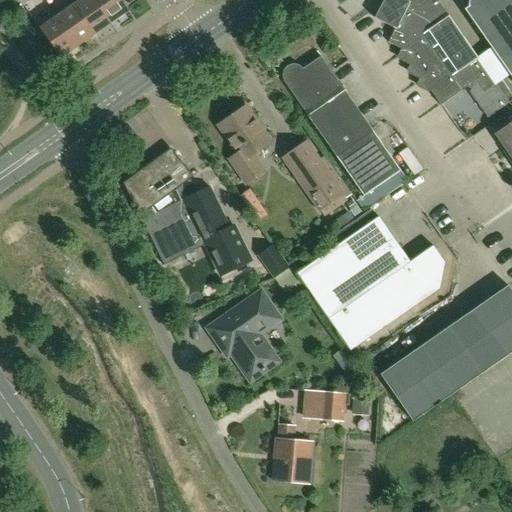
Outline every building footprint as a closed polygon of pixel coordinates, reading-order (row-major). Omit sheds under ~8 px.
[(110,23),(94,0),(80,0),(73,5),(94,35),(110,23)] [(125,7),(119,0),(94,0),(110,23),(128,11),(125,7)] [(466,87),(471,90),(469,93),(487,118),(508,103),(477,59),(478,58),(477,57),(477,58),(449,17),(448,16),(436,0),(383,0),(374,18),(395,29),(388,43),(401,50),(397,57),(410,63),(407,70),(420,77),(416,84),(430,91),(440,106),(466,87)] [(511,0),(467,0),(466,8),(464,10),(511,79),(511,0)] [(94,35),(73,5),(56,17),(77,47),(94,35)] [(77,47),(56,17),(39,29),(60,59),(77,47)] [(320,57),(303,69),(301,67),(299,66),(297,65),(294,64),(292,64),(290,65),(287,66),(285,67),(284,69),(282,71),(282,74),(281,76),(281,78),(282,80),(283,83),(335,158),(363,196),(400,170),(373,132),(320,57)] [(511,95),(511,87),(505,77),(495,84),(497,87),(506,100),(511,95)] [(251,156),(270,143),(245,108),(219,126),(238,154),(230,160),(246,184),(263,172),(251,156)] [(511,124),(496,135),(506,149),(503,152),(511,164),(511,124)] [(346,188),(324,157),(318,161),(305,141),(282,158),(319,211),(323,216),(346,200),(342,195),(340,192),(346,188)] [(181,157),(177,151),(162,162),(158,158),(123,185),(140,218),(192,178),(178,160),(181,157)] [(209,187),(141,221),(164,266),(207,244),(223,276),(249,263),(234,232),(228,235),(211,200),(215,198),(209,187)] [(267,215),(249,189),(240,197),(258,222),(267,215)] [(362,213),(353,200),(346,205),(355,217),(362,213)] [(378,217),(296,274),(350,352),(439,290),(444,263),(432,246),(409,262),(378,217)] [(257,256),(274,279),(288,268),(272,245),(257,256)] [(511,292),(507,286),(463,317),(379,375),(412,422),(511,352),(511,292)] [(210,330),(227,354),(231,352),(247,374),(251,376),(255,376),(260,373),(266,369),(266,368),(270,365),(272,361),(272,357),(256,334),(277,320),(260,295),(210,330)] [(343,395),(322,394),(319,419),(341,421),(343,395)] [(368,416),(369,401),(353,400),(352,415),(368,416)] [(308,485),(312,443),(293,441),(294,427),(279,426),(278,439),(275,439),(271,481),(308,485)]
